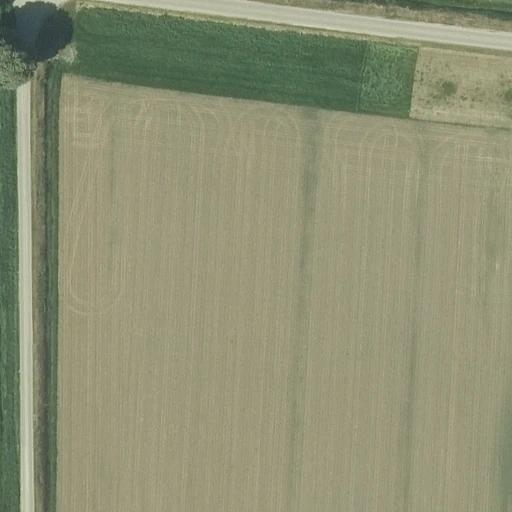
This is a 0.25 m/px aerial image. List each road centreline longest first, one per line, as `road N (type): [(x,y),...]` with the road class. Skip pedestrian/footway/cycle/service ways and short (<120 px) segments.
road 1 (unclassified): [(22,511),(27,0)]
road 2 (unclassified): [(139,0),(511,37)]
